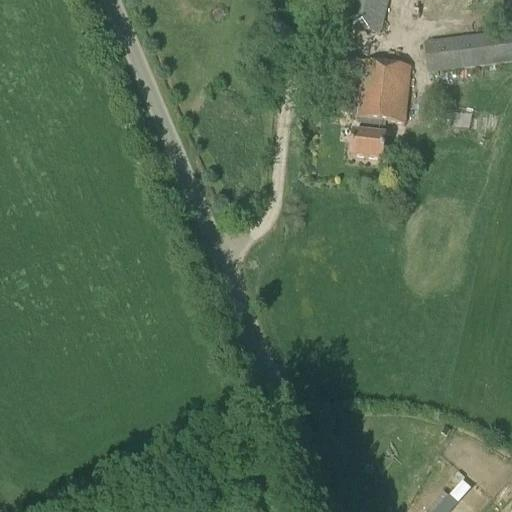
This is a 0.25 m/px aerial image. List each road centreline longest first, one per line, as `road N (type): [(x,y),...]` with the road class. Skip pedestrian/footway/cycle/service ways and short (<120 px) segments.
road 1 (unclassified): [(224,257),(113,0)]
road 2 (unclassified): [(224,257),(274,207),(296,0)]
road 3 (unclassified): [(327,511),(224,257)]
